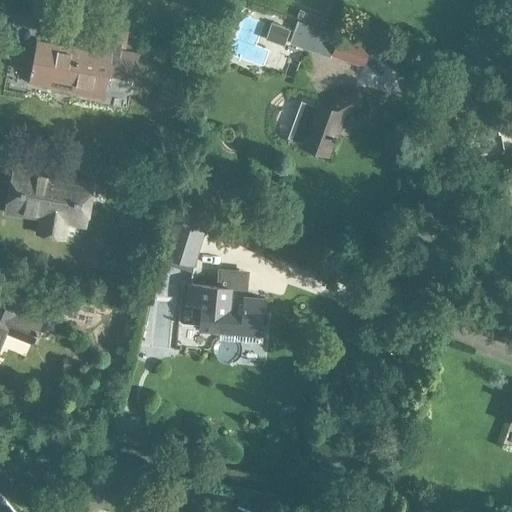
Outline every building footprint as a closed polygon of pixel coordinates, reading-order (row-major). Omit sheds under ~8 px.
[(326,26),(329,18),(301,8),(298,16),(326,26)] [(306,23),(299,42),(332,54),(338,39),(339,35),(306,23)] [(132,81),(137,55),(119,51),(120,46),(116,45),(117,42),(125,44),(127,31),(95,25),(91,41),(94,42),(94,44),(93,49),(92,52),(64,46),(64,48),(59,47),(59,45),(37,41),(31,69),(29,68),(28,75),(30,75),(29,83),(50,87),(51,86),(53,75),(71,78),(70,84),(103,91),(106,76),(132,81)] [(332,54),(362,65),(368,50),(338,39),(332,54)] [(331,135),(338,117),(360,104),(353,91),(326,107),(316,104),(312,115),(300,111),(291,111),(285,117),(286,126),(292,132),(304,136),(301,145),(327,155),(334,136),(331,135)] [(5,211),(41,217),(38,234),(54,237),(58,216),(85,221),(92,183),(58,176),(56,180),(48,179),(48,175),(13,168),(5,211)] [(167,249),(165,256),(192,265),(194,258),(203,231),(176,222),(167,249)] [(181,289),(177,322),(199,325),(199,327),(224,329),(224,326),(259,329),(262,299),(236,296),(238,271),(219,269),(217,287),(183,283),(181,289)] [(0,341),(4,331),(31,342),(39,324),(12,312),(15,307),(0,300),(0,341)] [(130,467),(95,473),(98,494),(134,488),(130,467)] [(74,471),(69,481),(83,489),(88,479),(74,471)] [(0,511),(13,511),(14,511),(0,494),(0,511)] [(63,511),(69,502),(58,497),(50,511),(63,511)]
